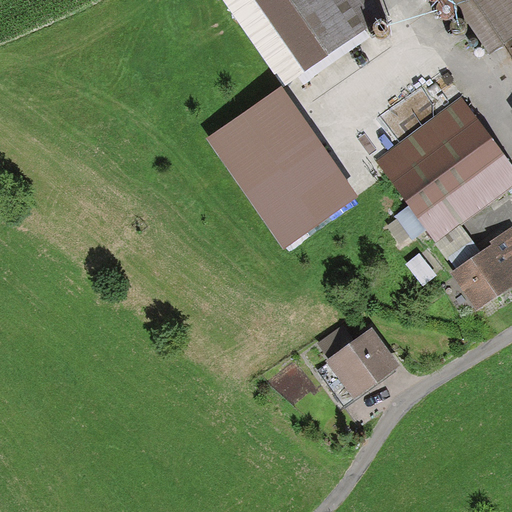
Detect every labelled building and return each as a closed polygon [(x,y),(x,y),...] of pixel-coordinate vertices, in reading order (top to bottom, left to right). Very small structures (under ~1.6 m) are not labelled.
[(254,0),(300,69),(375,19),(362,0),(254,0)] [(511,0),(447,0),(485,55),(511,36),(511,0)] [(452,11),(443,6),(434,11),(435,22),(443,26),(452,21),(452,11)] [(463,27),(454,23),(446,28),(446,38),(455,43),(464,37),(463,27)] [(360,210),(287,94),(211,142),(284,258),(360,210)] [(377,159),(434,238),(511,181),(511,175),(458,101),(377,159)] [(448,273),(470,307),(511,280),(511,233),(508,227),(486,242),(489,247),(448,273)] [(425,255),(410,265),(425,289),(440,278),(425,255)] [(339,326),(314,344),(324,359),(320,362),(346,398),(392,366),(366,328),(349,339),(339,326)]
